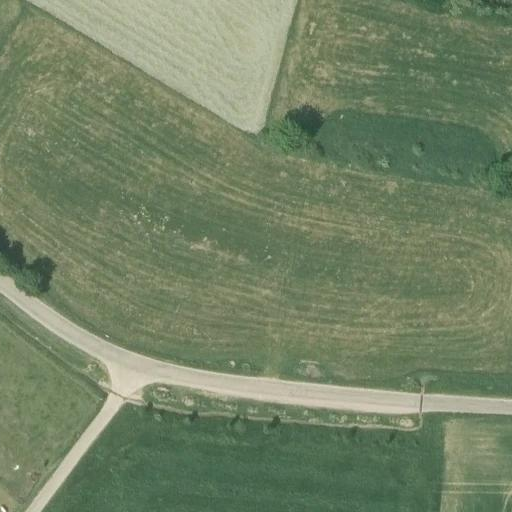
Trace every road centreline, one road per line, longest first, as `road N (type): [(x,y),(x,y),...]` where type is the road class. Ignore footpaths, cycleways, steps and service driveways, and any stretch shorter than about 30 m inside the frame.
road 1 (unclassified): [(139,367),(243,387),(511,406)]
road 2 (residential): [(32,511),(139,367)]
road 3 (unclassified): [(0,286),(87,344),(139,367)]
